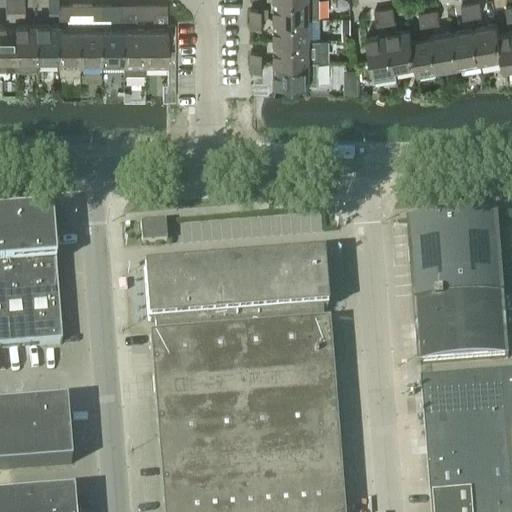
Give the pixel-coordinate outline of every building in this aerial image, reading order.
[(5,0),(5,9),(15,9),(14,0),(5,0)] [(24,0),(14,0),(15,9),(25,9),(24,0)] [(58,9),(58,5),(58,0),(47,0),(48,9),(58,9)] [(276,2),(277,24),(311,23),(311,2),(276,2)] [(471,3),(473,15),(482,13),(480,2),(471,3)] [(463,17),(473,15),(471,3),(461,5),(463,17)] [(102,16),(102,4),(92,4),(92,16),(102,16)] [(111,4),(102,4),(102,16),(111,16),(111,4)] [(145,16),(145,4),(135,4),(135,16),(145,16)] [(154,4),(145,4),(145,16),(154,16),(154,4)] [(68,5),(58,5),(58,9),(58,16),(68,16),(68,5)] [(384,9),(387,24),(396,23),(393,7),(384,9)] [(250,8),(251,18),(262,18),(262,8),(250,8)] [(15,9),(5,9),(4,9),(4,23),(0,23),(0,58),(15,58),(15,23),(15,9)] [(377,26),(387,24),(384,9),(374,11),(377,26)] [(428,11),(430,22),(440,21),(438,9),(428,11)] [(421,24),(430,22),(428,11),(419,13),(421,24)] [(262,27),(262,18),(251,18),(251,27),(262,27)] [(37,23),(15,23),(15,58),(37,58),(37,23)] [(37,58),(58,58),(58,28),(59,28),(59,23),(37,23),(37,58)] [(312,45),(311,23),(277,24),(277,45),(312,45)] [(497,23),(475,27),(481,61),(502,58),(503,57),(498,33),(499,33),(497,23)] [(481,61),(475,27),(454,31),(460,65),(481,61)] [(58,63),(80,63),(80,28),(59,28),(58,28),(58,58),(58,63)] [(80,63),(102,63),(101,28),(80,28),(80,63)] [(102,63),(123,63),(123,28),(101,28),(102,63)] [(145,28),(123,28),(123,63),(145,63),(145,28)] [(167,28),(145,28),(145,63),(167,62),(167,28)] [(395,67),(415,63),(416,63),(411,38),(412,38),(410,29),(388,32),(395,67)] [(511,30),(499,33),(498,33),(503,57),(502,58),(504,67),(511,65),(511,30)] [(454,31),(433,35),(439,69),(460,65),(454,31)] [(396,76),(395,67),(388,32),(366,36),(375,80),(396,76)] [(433,35),(412,38),(411,38),(416,63),(415,63),(417,73),(439,69),(433,35)] [(312,66),(312,45),(277,45),(277,67),(312,66)] [(251,51),(251,61),(262,61),(262,51),(251,51)] [(262,61),(251,61),(251,71),(262,71),(262,61)] [(319,66),(312,66),(277,67),(277,89),(320,89),(319,66)] [(350,81),(345,86),(345,92),(356,92),(356,81),(350,81)] [(51,211),(0,215),(0,349),(61,345),(51,211)] [(409,227),(415,306),(502,299),(496,220),(497,220),(497,219),(408,226),(408,227),(409,227)] [(141,245),(166,243),(164,223),(140,225),(141,245)] [(270,260),(143,270),(147,324),(154,323),(155,337),(148,338),(162,511),(342,511),(337,445),(328,324),(321,324),(320,310),(327,310),(323,256),(297,258),(296,256),(270,258),(270,260)] [(507,357),(502,299),(415,306),(419,364),(419,365),(508,358),(507,357)] [(511,511),(511,373),(422,380),(420,380),(430,511),(511,511)] [(0,470),(70,465),(66,404),(0,408),(0,470)] [(74,511),(73,494),(0,499),(0,511),(74,511)]
